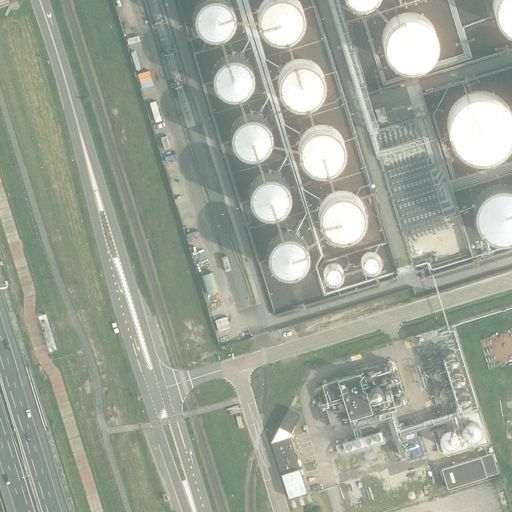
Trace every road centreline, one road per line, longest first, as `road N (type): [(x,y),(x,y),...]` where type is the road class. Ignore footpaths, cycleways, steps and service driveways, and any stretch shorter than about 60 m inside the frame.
road 1 (unclassified): [(234,366),(511,280)]
road 2 (secondary): [(77,123),(101,246),(145,393)]
road 3 (secondary): [(163,388),(77,123)]
road 4 (motorway): [(50,511),(0,345)]
road 5 (unclassified): [(281,511),(234,366)]
road 6 (secondary): [(203,511),(163,388)]
road 7 (secondary): [(77,123),(38,0)]
road 8 (secondary): [(145,393),(186,511)]
